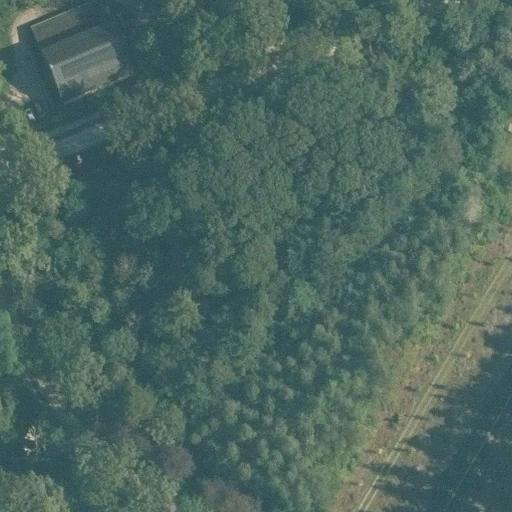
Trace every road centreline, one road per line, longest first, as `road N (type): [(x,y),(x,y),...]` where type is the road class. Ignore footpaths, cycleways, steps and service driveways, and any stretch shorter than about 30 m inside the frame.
road 1 (track): [(0,198),(15,174),(57,147),(445,0)]
road 2 (track): [(511,261),(363,511)]
road 3 (track): [(178,511),(70,426),(0,295)]
